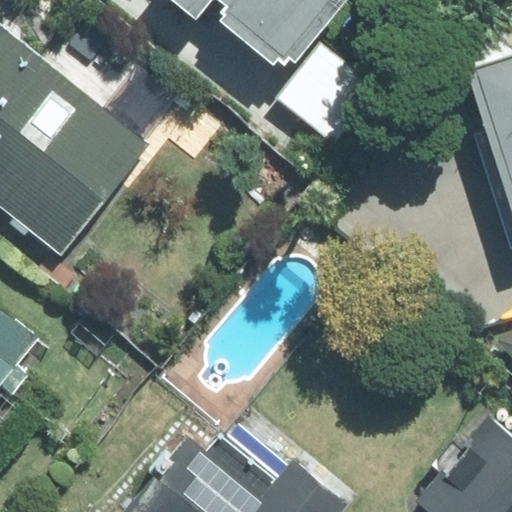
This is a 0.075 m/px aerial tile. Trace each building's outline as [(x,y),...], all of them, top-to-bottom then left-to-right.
[(173,0),(187,12),(196,0),(218,0),(215,5),(280,58),(283,52),(288,56),(333,0),(173,0)] [(0,208),(53,250),(142,138),(0,24),(0,208)] [(373,79),(323,38),(275,96),(325,137),(373,79)] [(511,41),(444,62),(502,244),(511,240),(511,41)] [(0,369),(33,330),(0,302),(0,369)] [(511,330),(496,335),(511,353),(511,330)] [(432,511),(511,511),(511,433),(479,408),(410,494),(432,511)] [(245,488),(173,427),(100,511),(320,511),(336,494),(280,447),(245,488)]
